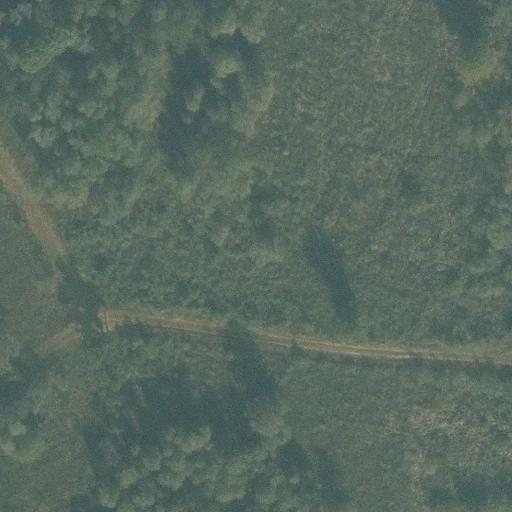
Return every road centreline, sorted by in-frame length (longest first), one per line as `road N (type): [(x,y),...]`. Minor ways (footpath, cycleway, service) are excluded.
road 1 (track): [(0,374),(98,323),(511,364)]
road 2 (track): [(98,323),(0,158)]
